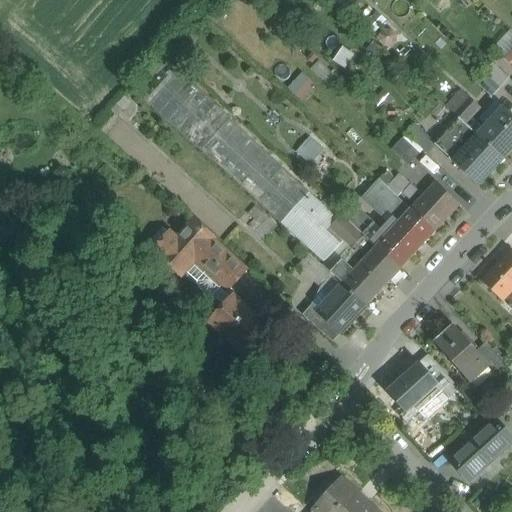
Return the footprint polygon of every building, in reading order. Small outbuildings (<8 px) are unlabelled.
[(192,13),(161,49),(171,58),(202,22),(192,13)] [(161,49),(129,86),(138,95),(171,58),(161,49)] [(509,79),(492,63),(483,72),(500,88),(509,79)] [(184,134),(212,104),(175,69),(147,99),(184,134)] [(500,88),(483,72),(475,81),(491,97),(500,88)] [(300,98),(315,85),(304,73),(290,87),(300,98)] [(480,108),(461,90),(446,107),(459,119),(460,118),(466,124),(480,108)] [(352,233),(212,104),(184,134),(200,150),(201,149),(280,223),(279,224),(319,262),(318,262),(318,263),(330,274),(361,241),(352,233)] [(511,148),(511,116),(504,110),(479,136),(503,158),(511,148)] [(466,124),(460,118),(459,119),(435,146),(478,186),(503,158),(479,136),(466,124)] [(435,146),(414,126),(405,135),(426,154),(435,146)] [(312,166),(325,150),(308,136),(295,153),(312,166)] [(399,174),(386,188),(397,198),(410,184),(399,174)] [(394,229),(411,211),(397,198),(386,188),(378,180),(361,199),(387,223),(394,229)] [(460,206),(436,183),(411,211),(435,233),(460,206)] [(355,229),(376,248),(386,238),(394,229),(387,223),(380,231),(356,206),(345,218),(355,229)] [(435,233),(411,211),(394,229),(386,238),(410,260),(435,233)] [(268,218),(255,232),(264,240),(277,226),(268,218)] [(194,221),(177,240),(163,228),(149,244),(163,256),(161,258),(181,276),(185,272),(213,241),(214,239),(194,221)] [(361,241),(330,274),(333,276),(332,277),(342,285),(367,258),(376,248),(355,229),(352,233),(361,241)] [(410,260),(386,238),(376,248),(401,270),(410,260)] [(246,271),(213,241),(185,272),(197,283),(199,288),(202,292),(207,296),(213,297),(225,308),(234,298),(236,299),(237,298),(236,294),(230,289),(246,271)] [(401,270),(376,248),(367,258),(391,281),(401,270)] [(511,250),(483,282),(504,301),(511,292),(511,250)] [(318,262),(308,254),(297,266),(321,289),(332,277),(333,276),(330,274),(318,263),(318,262)] [(367,258),(342,285),(366,308),(391,281),(367,258)] [(342,285),(317,313),(341,335),(366,308),(342,285)] [(236,299),(234,298),(225,308),(210,324),(245,355),(269,329),(236,299)] [(479,351),(455,325),(436,343),(473,384),(491,368),(487,364),(489,362),(479,351)] [(505,364),(486,344),(479,351),(489,362),(487,364),(491,368),(495,373),(505,364)] [(154,355),(139,372),(154,386),(170,369),(154,355)] [(459,390),(428,356),(420,364),(440,386),(437,388),(448,400),(459,390)] [(440,386),(420,364),(388,392),(408,415),(416,407),(427,419),(448,400),(437,388),(440,386)] [(511,389),(482,417),(490,426),(496,421),(497,422),(508,412),(509,412),(511,409),(511,389)] [(490,426),(482,433),(450,461),(470,483),(509,447),(509,446),(511,443),(511,438),(497,422),(496,421),(490,426)] [(376,511),(341,480),(314,510),(316,511),(376,511)]
